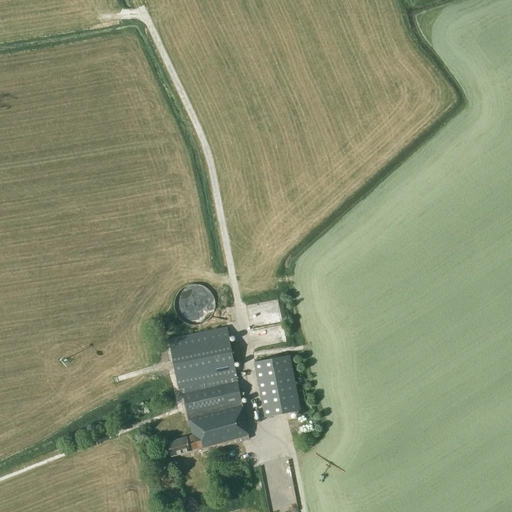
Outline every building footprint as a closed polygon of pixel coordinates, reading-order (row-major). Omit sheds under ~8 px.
[(191,325),(196,325),(200,325),(204,323),(208,320),(211,318),(213,314),(214,311),(215,307),(215,303),(215,299),(213,296),(211,291),(208,288),(205,286),(201,285),(197,284),(193,284),(190,285),(185,287),(182,289),(179,291),(177,295),(175,298),(175,302),(174,306),(175,310),(176,314),(179,318),(182,321),(184,322),(189,324),(191,325)] [(269,303),(249,306),(253,325),(262,324),(261,322),(271,320),(272,325),(283,323),(281,312),(272,313),(273,317),(262,319),(261,311),(255,312),(254,310),(274,306),(273,301),(268,302),(269,303)] [(237,382),(227,327),(170,338),(179,389),(183,394),(191,435),(166,442),(170,456),(199,448),(200,452),(249,438),(237,382)] [(295,379),(290,355),(254,362),(265,417),(301,410),(301,409),(308,408),(302,378),(295,379)] [(229,461),(236,459),(233,450),(226,452),(229,461)]
